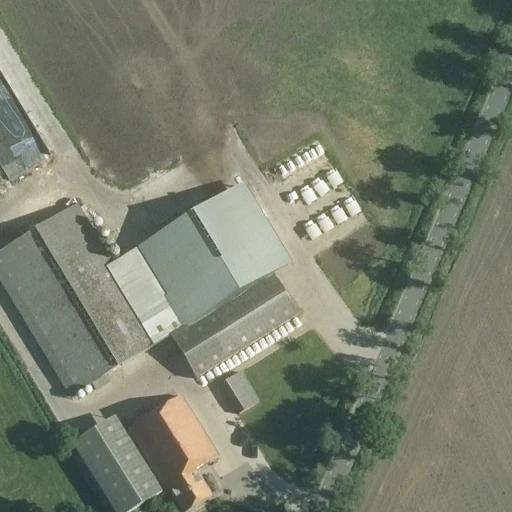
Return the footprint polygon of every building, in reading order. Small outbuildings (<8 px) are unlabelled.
[(243,185),(112,265),(77,206),(0,252),(0,283),(70,399),(291,265),(243,185)] [(272,276),(170,340),(196,381),(297,317),(272,276)] [(259,404),(240,374),(219,389),(237,418),(259,404)] [(180,391),(129,422),(183,511),(208,497),(190,467),(216,451),(180,391)] [(123,434),(117,424),(107,430),(75,451),(113,511),(133,511),(162,495),(123,434)]
